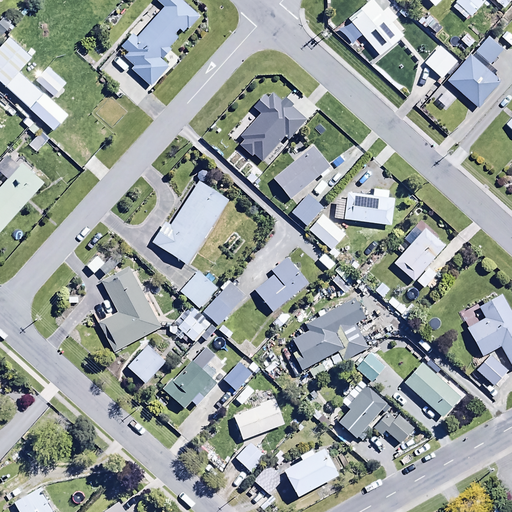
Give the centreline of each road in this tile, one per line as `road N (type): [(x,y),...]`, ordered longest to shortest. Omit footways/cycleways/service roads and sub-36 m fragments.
road 1 (residential): [(5,322),(265,19)]
road 2 (residential): [(265,19),(511,243)]
road 3 (residential): [(5,322),(204,511)]
road 4 (tertiary): [(374,511),(511,436)]
